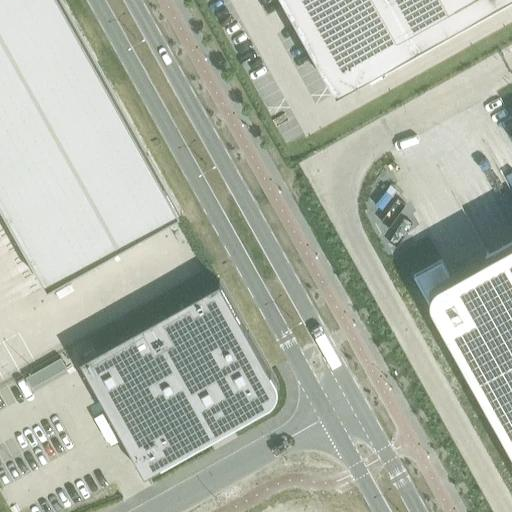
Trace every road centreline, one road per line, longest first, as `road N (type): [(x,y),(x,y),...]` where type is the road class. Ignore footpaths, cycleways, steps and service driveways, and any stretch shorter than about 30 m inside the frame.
road 1 (tertiary): [(95,0),(329,421)]
road 2 (tertiary): [(357,404),(133,0)]
road 3 (unclassified): [(329,421),(159,511)]
road 4 (tertiary): [(419,511),(357,404)]
